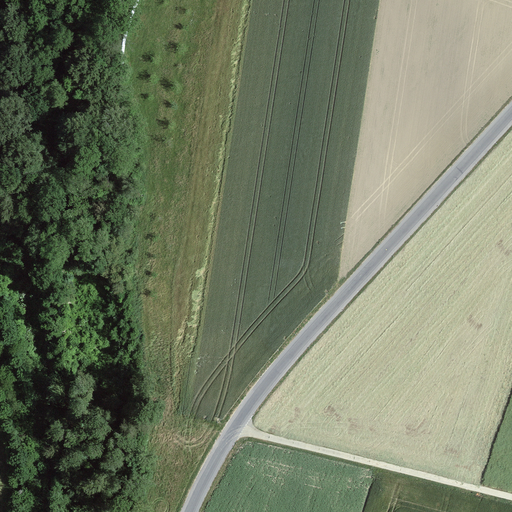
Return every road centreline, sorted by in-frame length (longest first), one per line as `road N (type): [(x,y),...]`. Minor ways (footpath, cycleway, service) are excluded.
road 1 (tertiary): [(511,111),(261,388),(189,511)]
road 2 (track): [(511,497),(232,429)]
